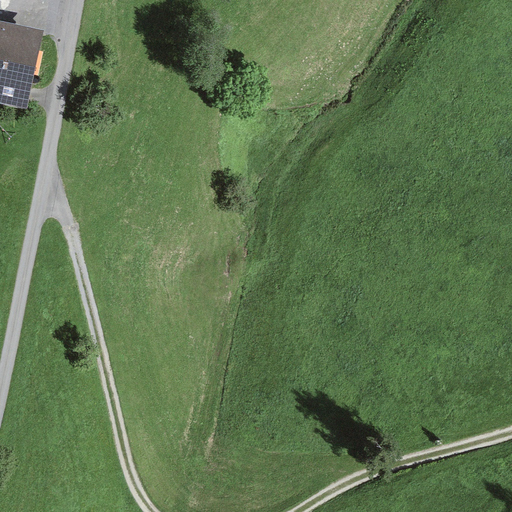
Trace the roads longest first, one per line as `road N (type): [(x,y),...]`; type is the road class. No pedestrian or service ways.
road 1 (track): [(159,511),(129,482),(65,220),(45,186)]
road 2 (track): [(511,435),(358,483),(307,511)]
road 3 (track): [(45,186),(0,390)]
road 4 (track): [(80,0),(45,186)]
